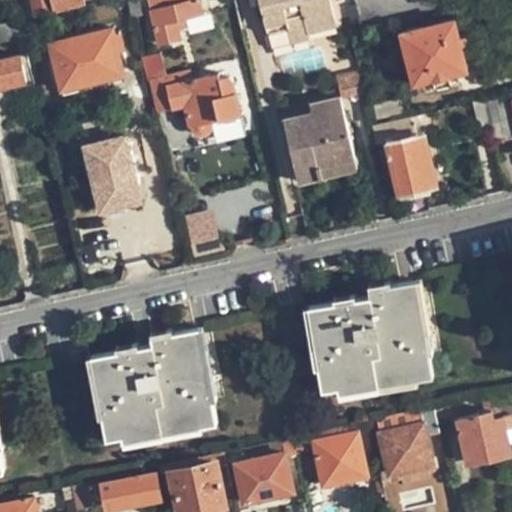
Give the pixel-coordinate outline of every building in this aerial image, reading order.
[(34,0),(36,10),(55,6),(53,0),(34,0)] [(186,17),(201,13),(198,0),(191,0),(154,9),(161,42),(181,37),(178,25),(187,24),(186,17)] [(268,0),(269,3),(261,4),(268,33),(291,29),(290,19),(304,15),(308,32),(337,26),(331,0),(268,0)] [(45,37),(40,12),(28,15),(33,40),(45,37)] [(310,40),(308,32),(304,15),(290,19),(291,29),(268,33),(272,49),(310,40)] [(27,30),(24,16),(7,20),(11,35),(27,30)] [(466,68),(454,19),(405,31),(417,79),(434,75),(436,85),(454,81),(452,71),(466,68)] [(118,48),(115,33),(113,27),(54,42),(64,85),(123,72),(118,48)] [(120,32),(115,33),(118,48),(124,47),(120,32)] [(0,84),(28,78),(22,53),(0,58),(0,84)] [(223,78),(222,73),(194,79),(191,69),(170,74),(164,56),(147,59),(159,108),(189,102),(192,118),(194,123),(196,124),(197,128),(201,131),(204,131),(209,130),(212,126),(213,118),(240,112),(232,76),(223,78)] [(511,135),(511,109),(508,92),(485,97),(495,140),(511,135)] [(322,166),(357,159),(342,95),(313,102),(315,111),(287,118),(301,179),(324,174),(322,166)] [(403,109),(401,99),(377,103),(380,114),(403,109)] [(423,159),(431,157),(424,129),(418,131),(414,115),(372,125),(376,142),(389,139),(403,193),(430,187),(429,183),(423,159)] [(129,128),(82,139),(100,211),(147,199),(129,128)] [(437,181),(431,157),(423,159),(429,183),(437,181)] [(358,166),(357,159),(322,166),(324,174),(358,166)] [(199,253),(226,246),(216,205),(189,212),(199,253)] [(421,277),(412,279),(421,330),(430,328),(421,277)] [(324,386),(340,383),(378,377),(380,383),(419,376),(434,373),(430,351),(434,350),(430,328),(421,330),(412,279),(392,282),(391,279),(371,283),(373,293),(315,304),(322,342),(313,344),(317,365),(320,365),(324,386)] [(307,305),(313,344),(322,342),(315,304),(307,305)] [(204,325),(196,327),(206,376),(214,375),(204,325)] [(206,376),(196,327),(176,330),(174,326),(153,331),(155,341),(140,344),(139,341),(118,344),(119,349),(97,353),(103,392),(97,393),(101,415),(105,413),(110,436),(125,433),(163,426),(164,430),(203,423),(219,420),(214,399),(218,398),(214,375),(206,376)] [(90,355),(97,393),(103,392),(97,353),(90,355)] [(420,382),(419,376),(380,383),(381,390),(420,382)] [(343,395),(381,390),(380,383),(378,377),(340,383),(343,395)] [(511,450),(504,415),(496,416),(495,410),(460,417),(469,459),(492,455),(511,450)] [(314,429),(316,439),(318,439),(357,431),(355,421),(314,429)] [(433,462),(425,421),(382,430),(391,471),(433,462)] [(205,429),(203,423),(164,430),(165,436),(205,429)] [(126,443),(165,436),(164,430),(163,426),(125,433),(126,443)] [(308,430),(294,433),(296,444),(310,442),(308,430)] [(368,474),(359,430),(357,431),(318,439),(327,482),(368,474)] [(162,461),(163,470),(173,468),(216,459),(227,457),(225,448),(162,461)] [(294,490),(287,449),(239,459),(247,499),(294,490)] [(225,503),(216,459),(173,468),(182,511),(225,503)] [(161,496),(157,470),(104,481),(109,506),(161,496)] [(37,511),(33,495),(0,501),(0,511),(37,511)]
